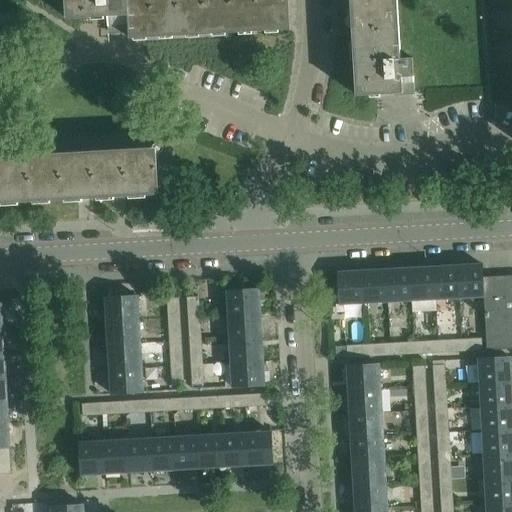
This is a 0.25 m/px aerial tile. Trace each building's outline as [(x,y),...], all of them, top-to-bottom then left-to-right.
[(64,0),(66,19),(106,17),(107,32),(128,31),(129,39),(289,30),(287,0),(64,0)] [(350,0),(353,43),(356,96),(374,95),(414,93),(412,59),(395,60),(391,0),(350,0)] [(0,203),(159,195),(156,149),(122,151),(122,156),(0,162),(0,203)] [(448,161),(449,177),(449,178),(466,177),(466,160),(448,161)] [(482,265),(458,266),(459,299),(483,297),(482,265)] [(458,266),(434,268),(436,300),(459,299),(458,266)] [(434,268),(410,269),(412,301),(436,300),(434,268)] [(410,269),(386,270),(388,303),(412,301),(410,269)] [(386,270),(362,271),(364,304),(388,303),(386,270)] [(364,304),(362,271),(338,273),(340,305),(364,304)] [(511,276),(483,278),(487,351),(511,349),(511,276)] [(227,291),(229,316),(260,314),(259,290),(227,291)] [(106,299),(107,323),(139,321),(137,297),(106,299)] [(199,298),(187,298),(188,318),(200,317),(199,298)] [(167,300),(168,319),(180,319),(179,299),(167,300)] [(260,314),(229,316),(230,340),(262,338),(260,314)] [(200,317),(188,318),(189,342),(201,341),(200,317)] [(180,319),(168,319),(169,343),(181,343),(180,319)] [(139,321),(107,323),(108,347),(140,345),(139,321)] [(262,338),(230,340),(231,363),(263,362),(262,338)] [(482,339),(462,340),(462,352),(482,351),(482,339)] [(462,340),(438,342),(439,354),(462,352),(462,340)] [(201,341),(189,342),(191,366),(203,365),(201,341)] [(438,342),(414,343),(415,355),(439,354),(438,342)] [(181,343),(169,343),(171,367),(183,366),(181,343)] [(414,343),(390,344),(391,356),(415,355),(414,343)] [(390,344),(367,345),(367,357),(391,356),(390,344)] [(140,345),(108,347),(110,371),(142,369),(140,345)] [(346,346),(347,358),(367,357),(367,345),(346,346)] [(478,359),(479,384),(511,382),(511,358),(478,359)] [(263,362),(231,363),(233,388),(264,386),(263,362)] [(203,365),(191,366),(192,386),(204,385),(203,365)] [(347,366),(349,391),(380,389),(379,365),(347,366)] [(183,366),(171,367),(172,387),(184,386),(183,366)] [(445,366),(433,367),(434,386),(446,386),(445,366)] [(413,367),(414,387),(426,386),(425,367),(413,367)] [(142,369),(110,371),(111,395),(143,393),(142,369)] [(511,383),(511,382),(479,384),(481,408),(511,405),(511,383)] [(426,386),(414,387),(415,411),(427,410),(426,386)] [(446,386),(434,386),(435,410),(447,410),(446,386)] [(380,389),(349,391),(350,414),(382,413),(380,389)] [(265,394),(244,395),(245,407),(265,406),(265,394)] [(244,395),(220,397),(221,409),(245,407),(244,395)] [(220,397),(196,398),(197,410),(221,409),(220,397)] [(196,398),(173,400),(173,412),(197,410),(196,398)] [(7,400),(0,400),(0,424),(8,424),(7,400)] [(173,400),(149,401),(150,413),(173,412),(173,400)] [(149,401),(125,402),(126,414),(150,413),(149,401)] [(125,402),(101,404),(102,416),(126,414),(125,402)] [(101,404),(82,405),(82,417),(102,416),(101,404)] [(511,405),(481,408),(482,431),(511,429),(511,405)] [(427,410),(415,411),(417,435),(429,434),(427,410)] [(447,410),(435,410),(437,434),(449,433),(447,410)] [(382,413),(350,414),(351,438),(383,436),(382,413)] [(8,424),(0,424),(0,449),(9,449),(10,449),(8,424)] [(511,429),(482,431),(483,455),(511,453),(511,429)] [(271,432),(246,433),(248,466),(273,465),(271,432)] [(246,433),(222,435),(224,467),(248,466),(246,433)] [(449,433),(437,434),(438,458),(450,457),(449,433)] [(429,434),(417,435),(418,458),(430,458),(429,434)] [(222,435),(199,436),(201,469),(224,467),(222,435)] [(199,436),(175,438),(177,470),(201,469),(199,436)] [(383,436),(351,438),(353,462),(384,460),(383,436)] [(175,438),(151,439),(153,472),(177,470),(175,438)] [(151,439),(127,441),(129,473),(153,472),(151,439)] [(127,441),(103,442),(105,475),(129,473),(127,441)] [(105,475),(103,442),(79,443),(81,476),(105,475)] [(0,474),(11,474),(9,449),(0,449),(0,474)] [(511,453),(483,455),(485,479),(511,477),(511,453)] [(450,457),(438,458),(440,482),(452,481),(450,457)] [(430,458),(418,458),(420,482),(432,481),(430,458)] [(384,460),(353,462),(354,486),(386,484),(384,460)] [(511,477),(485,479),(486,503),(511,501),(511,477)] [(432,481),(420,482),(421,506),(433,505),(432,481)] [(452,481),(440,482),(441,505),(453,505),(452,481)] [(386,484),(354,486),(355,510),(387,508),(386,484)] [(511,511),(511,501),(486,503),(486,511),(511,511)]
